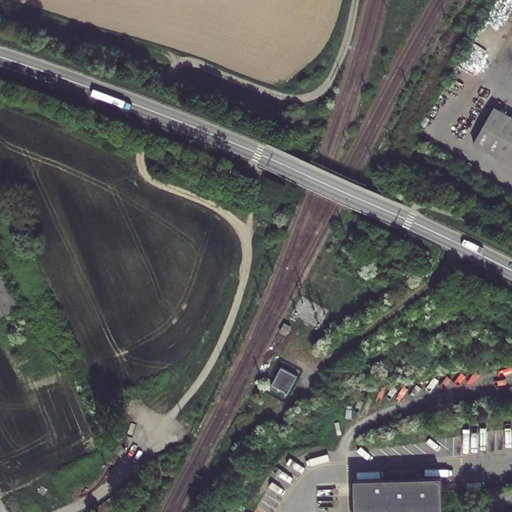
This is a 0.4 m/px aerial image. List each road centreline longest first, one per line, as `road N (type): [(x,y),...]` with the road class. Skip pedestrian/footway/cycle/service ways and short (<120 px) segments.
road 1 (track): [(355,0),(335,71),(313,96),(281,97),(186,62),(172,67),(141,168),(155,183),(223,213),(245,246),(220,343),(172,415)]
road 2 (secondary): [(0,56),(284,163),(511,270)]
road 3 (track): [(462,245),(312,378)]
road 4 (track): [(0,5),(180,62)]
road 5 (residential): [(172,415),(106,488),(67,511)]
